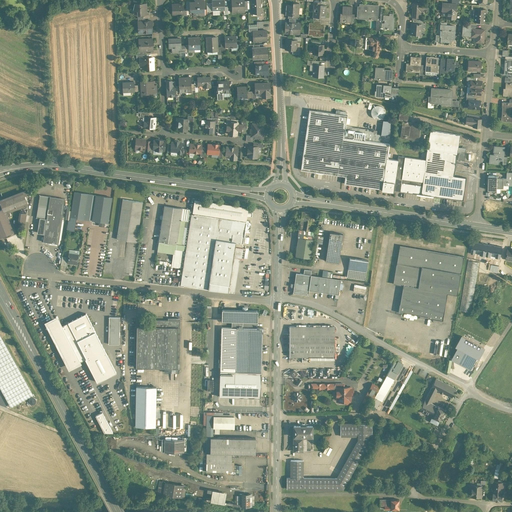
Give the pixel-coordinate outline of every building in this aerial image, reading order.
[(204,0),(195,1),(195,2),(190,2),(190,9),(190,12),(194,12),(194,15),(204,14),(204,9),(204,0)] [(223,0),(212,0),(212,3),(213,10),(213,11),(213,14),(224,14),(224,10),(224,6),(223,0)] [(244,0),(231,0),(232,12),(238,12),(237,7),(244,7),(244,1),(244,0)] [(260,0),(251,0),(252,12),(257,12),(261,12),(260,0)] [(320,2),(314,1),(313,17),(320,18),(325,18),(326,5),(320,4),(320,2)] [(299,3),(293,2),(293,5),(287,5),(286,15),(288,15),(298,16),(299,3)] [(427,3),(413,2),(412,16),(419,17),(420,17),(421,13),(420,13),(420,12),(419,12),(420,10),(427,11),(427,3)] [(147,3),(135,3),(133,10),(137,11),(138,15),(143,15),(150,14),(149,11),(147,12),(147,3)] [(456,4),(442,3),(442,10),(447,11),(446,18),(455,18),(456,4)] [(183,4),(172,4),(172,8),(172,14),(173,16),(183,15),(183,14),(184,14),(183,8),(183,4)] [(367,18),(368,4),(360,4),(360,8),(358,8),(357,17),(367,18)] [(368,4),(367,18),(376,19),(377,19),(377,18),(378,5),(372,5),(372,4),(368,4)] [(352,6),(342,5),(342,13),(341,13),(340,21),(344,22),(344,20),(351,21),(351,16),(352,6)] [(479,9),(476,8),(476,9),(475,16),(474,16),(474,21),(477,21),(485,22),(486,9),(479,9)] [(384,15),(383,15),(383,20),(385,20),(384,23),(383,23),(382,27),(387,27),(387,29),(393,29),(394,17),(393,17),(393,13),(389,13),(389,15),(384,15)] [(145,21),(138,21),(140,21),(140,29),(138,29),(138,33),(142,33),(142,32),(147,31),(147,33),(152,32),(152,20),(145,21)] [(289,23),(286,22),(286,32),(297,33),(297,23),(295,23),(289,23)] [(412,23),(411,34),(416,34),(416,35),(423,35),(423,34),(420,34),(421,28),(420,28),(420,24),(422,24),(422,23),(412,23)] [(476,29),(476,27),(471,27),(471,24),(470,24),(463,23),(462,36),(471,36),(471,28),(476,29)] [(313,24),(310,24),(309,34),(313,34),(313,35),(320,35),(320,31),(323,31),(323,25),(320,25),(313,24)] [(455,26),(441,25),(440,30),(442,30),(441,35),(441,41),(450,41),(450,39),(453,39),(453,34),(454,34),(455,26)] [(476,29),(471,28),(471,36),(477,37),(477,42),(483,42),(484,29),(476,29)] [(257,31),(253,31),(253,41),(267,40),(266,30),(257,31)] [(236,36),(224,36),(225,42),(225,47),(231,47),(231,48),(233,48),(233,46),(237,46),(236,36)] [(380,37),(372,36),(372,38),(368,37),(367,41),(367,44),(373,45),(372,53),(373,53),(373,55),(374,57),(376,57),(378,56),(378,53),(379,53),(380,37)] [(200,37),(188,38),(188,45),(188,49),(189,49),(194,49),(200,48),(200,37)] [(217,37),(206,37),(207,51),(217,51),(218,51),(217,47),(217,37)] [(153,38),(139,39),(139,40),(140,40),(140,44),(139,44),(139,48),(140,48),(140,50),(139,50),(139,51),(144,51),(145,50),(145,49),(153,49),(153,38)] [(180,38),(169,39),(169,47),(174,47),(174,53),(181,52),(181,45),(180,38)] [(293,39),(286,39),(285,50),(292,50),(296,50),(297,40),(297,39),(293,39)] [(353,43),(354,45),(355,46),(356,47),(358,47),(359,47),(361,46),(361,44),(361,41),(360,40),(358,39),(357,39),(355,40),(354,41),(353,43)] [(323,44),(314,44),(313,53),(322,54),(323,44)] [(267,47),(261,48),(261,47),(259,47),(253,48),(253,52),(252,52),(253,59),(268,58),(268,54),(267,54),(267,47)] [(421,57),(411,56),(410,64),(407,63),(406,69),(412,70),(412,71),(419,71),(420,71),(420,67),(421,57)] [(144,57),(139,57),(139,60),(140,64),(145,64),(145,69),(154,69),(153,57),(144,57)] [(438,58),(427,57),(426,71),(436,71),(437,71),(437,65),(438,58)] [(454,59),(447,58),(447,59),(441,58),(440,65),(439,73),(443,74),(444,71),(447,71),(447,70),(453,70),(454,70),(454,62),(454,59)] [(481,61),(468,60),(467,70),(480,71),(481,61)] [(264,64),(255,64),(256,74),(264,74),(264,75),(269,75),(268,70),(267,64),(264,64)] [(318,65),(314,65),(313,71),(313,72),(313,76),(322,76),(323,65),(318,65)] [(384,68),(376,67),(375,72),(377,72),(377,79),(391,80),(392,70),(384,69),(384,68)] [(210,76),(197,77),(197,81),(198,85),(205,85),(205,87),(211,87),(210,76)] [(191,77),(179,78),(179,86),(179,92),(191,91),(191,90),(191,83),(191,77)] [(153,81),(140,81),(141,95),(157,95),(157,93),(154,93),(153,85),(153,81)] [(176,92),(176,88),(172,88),(172,81),(166,81),(166,98),(176,98),(176,92)] [(229,81),(217,82),(217,86),(217,93),(218,93),(230,92),(229,81)] [(134,82),(123,82),(123,91),(131,91),(134,91),(134,85),(134,82)] [(510,82),(506,82),(506,88),(504,88),(503,95),(511,96),(511,90),(511,82),(510,82)] [(269,83),(255,83),(255,91),(255,93),(256,93),(261,92),(262,97),(270,97),(269,83)] [(391,86),(377,84),(376,91),(378,91),(378,96),(390,97),(390,94),(391,88),(391,86)] [(247,87),(237,87),(237,98),(247,97),(248,97),(247,91),(247,87)] [(442,89),(432,88),(431,97),(431,101),(431,102),(441,103),(442,89)] [(452,90),(442,89),(441,103),(451,104),(451,100),(452,90)] [(474,100),(468,100),(468,104),(469,104),(469,108),(479,108),(480,101),(474,100)] [(511,102),(510,103),(503,102),(502,121),(511,121),(511,115),(510,115),(510,107),(511,107),(511,102)] [(377,130),(345,126),(347,115),(346,115),(346,112),(340,111),(339,114),(309,109),(301,170),(345,176),(344,183),(382,189),(382,188),(383,181),(386,158),(390,136),(381,135),(381,133),(379,132),(379,134),(376,134),(377,130)] [(408,114),(399,113),(398,120),(403,121),(407,122),(408,114)] [(148,116),(145,116),(145,117),(145,122),(144,121),(142,123),(142,124),(143,126),(145,126),(144,127),(154,128),(155,117),(148,116)] [(481,119),(466,117),(465,123),(473,124),(473,127),(480,128),(481,119)] [(187,119),(177,118),(177,123),(178,125),(178,130),(187,130),(187,124),(188,119),(187,119)] [(206,120),(203,120),(201,120),(201,125),(204,125),(203,130),(204,132),(214,132),(214,123),(215,121),(211,120),(206,120)] [(407,122),(403,121),(401,137),(418,140),(420,124),(407,122)] [(238,123),(230,122),(230,126),(227,126),(227,130),(228,130),(228,134),(237,135),(237,130),(241,130),(241,129),(242,124),(238,124),(238,123)] [(260,124),(253,124),(252,136),(255,136),(255,138),(260,139),(260,136),(262,137),(263,125),(260,124)] [(460,134),(430,129),(427,150),(425,159),(422,159),(398,156),(398,160),(386,158),(383,181),(382,188),(382,189),(382,190),(393,192),(394,190),(463,200),(466,177),(454,176),(457,155),(458,147),(460,134)] [(145,140),(136,139),(135,148),(144,149),(145,148),(145,141),(145,140)] [(163,140),(156,139),(156,140),(154,140),(154,144),(153,149),(154,149),(155,149),(155,150),(162,150),(162,149),(164,150),(165,141),(163,141),(163,140)] [(179,141),(175,141),(175,142),(171,142),(171,144),(171,150),(177,151),(177,153),(182,154),(183,146),(182,146),(182,142),(179,142),(179,141)] [(200,144),(195,144),(190,144),(189,151),(194,152),(198,153),(198,152),(201,152),(201,147),(202,145),(200,145),(200,144)] [(217,144),(213,144),(208,144),(207,153),(218,154),(219,149),(219,145),(217,144)] [(238,147),(226,146),(226,150),(225,155),(226,155),(229,155),(230,156),(230,159),(237,159),(238,147)] [(253,146),(249,146),(249,149),(248,149),(247,153),(249,153),(248,157),(256,157),(256,155),(257,146),(253,146)] [(505,147),(494,146),(493,154),(490,154),(490,162),(498,163),(499,159),(503,159),(504,159),(504,156),(505,147)] [(497,176),(489,175),(488,189),(497,190),(497,192),(500,192),(500,188),(504,188),(504,185),(506,185),(507,178),(497,177),(497,176)] [(22,192),(0,200),(3,209),(5,212),(8,211),(22,205),(24,209),(27,207),(28,205),(22,192)] [(93,195),(75,192),(71,217),(89,219),(93,195)] [(50,196),(40,195),(36,217),(39,218),(46,219),(50,196)] [(111,197),(96,195),(92,220),(99,221),(105,222),(108,222),(111,197)] [(65,199),(50,196),(46,219),(45,229),(43,241),(58,244),(65,199)] [(143,202),(122,199),(117,239),(137,242),(143,202)] [(248,207),(195,199),(192,212),(246,221),(248,207)] [(495,204),(487,203),(486,210),(494,211),(494,207),(495,204)] [(511,203),(503,203),(503,206),(511,207),(511,209),(511,211),(511,203)] [(190,209),(164,205),(164,208),(163,208),(162,209),(162,210),(163,211),(163,215),(161,215),(160,216),(160,218),(161,219),(162,219),(157,251),(168,252),(168,247),(184,250),(189,213),(190,213),(189,213),(190,209)] [(3,209),(0,209),(0,234),(0,236),(12,232),(7,217),(5,212),(3,209)] [(311,212),(302,211),(300,219),(310,221),(311,212)] [(246,222),(194,214),(183,285),(208,289),(228,291),(229,285),(234,256),(247,258),(249,248),(242,247),(243,243),(246,222)] [(46,219),(39,218),(38,228),(45,229),(46,219)] [(310,221),(300,219),(297,237),(299,237),(313,239),(314,231),(309,230),(310,221)] [(343,234),(330,232),(325,260),(339,262),(343,234)] [(313,239),(299,237),(296,256),(310,258),(313,239)] [(464,256),(400,245),(393,284),(403,285),(398,312),(404,313),(404,312),(428,316),(428,317),(443,320),(448,293),(458,295),(464,256)] [(79,253),(69,252),(68,256),(67,262),(77,263),(79,253)] [(368,260),(350,257),(348,269),(366,272),(368,260)] [(479,262),(468,260),(460,310),(471,312),(479,262)] [(303,274),(296,273),(293,293),(308,295),(309,290),(311,275),(303,274)] [(341,279),(311,275),(309,290),(338,294),(341,279)] [(242,310),(222,309),(222,320),(232,321),(232,327),(236,327),(237,327),(257,327),(257,321),(258,311),(247,310),(247,308),(242,308),(242,310)] [(86,313),(67,323),(86,359),(97,382),(116,372),(86,313)] [(69,367),(80,362),(62,326),(56,316),(46,321),(69,367)] [(119,317),(109,317),(109,343),(119,344),(119,317)] [(174,320),(152,319),(152,326),(178,327),(180,327),(180,318),(174,318),(174,320)] [(86,359),(67,323),(62,326),(80,362),(86,359)] [(152,326),(137,326),(136,367),(177,368),(178,327),(152,326)] [(334,326),(289,326),(289,356),(334,357),(334,326)] [(232,327),(221,327),(220,371),(235,371),(236,327),(232,327)] [(257,327),(237,327),(236,327),(235,371),(261,372),(261,359),(262,359),(263,327),(257,327)] [(0,334),(0,387),(11,407),(33,395),(0,334)] [(477,357),(459,347),(453,358),(471,368),(477,357)] [(401,364),(394,361),(375,396),(380,399),(392,377),(393,378),(401,364)] [(293,377),(297,373),(293,369),(289,373),(293,377)] [(220,371),(219,396),(260,397),(261,372),(235,371),(220,371)] [(456,388),(436,378),(431,387),(437,390),(440,392),(442,394),(443,393),(452,397),(456,388)] [(156,387),(136,387),(135,426),(155,427),(156,387)] [(343,387),(337,387),(337,400),(344,400),(344,401),(344,403),(345,404),(346,404),(347,404),(348,403),(348,401),(348,400),(350,400),(350,388),(344,388),(343,387)] [(437,390),(431,387),(425,400),(430,403),(437,390)] [(299,391),(295,391),(291,395),(291,399),(295,403),(299,403),(302,399),(302,395),(299,391)] [(430,403),(425,400),(419,411),(432,417),(430,421),(437,424),(439,420),(445,410),(438,406),(437,406),(430,403)] [(102,412),(95,416),(104,432),(112,432),(102,412)] [(223,416),(213,416),(213,427),(223,427),(223,416)] [(234,416),(223,416),(223,427),(233,428),(234,416)] [(368,423),(358,423),(358,424),(340,424),(340,436),(358,436),(358,440),(337,478),(303,478),(303,460),(291,460),(291,478),(287,478),(286,488),(306,488),(306,490),(335,490),(335,488),(343,488),(368,442),(368,436),(372,436),(372,424),(368,424),(368,423)] [(312,426),(294,426),(294,436),(296,436),(296,438),(294,438),(294,451),(302,451),(302,450),(304,450),(304,439),(306,439),(306,436),(312,436),(312,426)] [(213,437),(210,437),(210,452),(232,453),(238,453),(255,453),(255,438),(234,438),(213,437)] [(163,439),(162,452),(184,452),(184,439),(163,439)] [(210,452),(207,452),(206,470),(231,471),(232,456),(232,453),(210,452)] [(504,482),(494,481),(493,495),(493,498),(493,500),(503,501),(503,493),(504,482)] [(183,485),(165,483),(162,495),(181,498),(183,485)] [(481,486),(478,486),(478,485),(473,485),(473,488),(472,488),(472,494),(473,494),(473,495),(481,496),(482,487),(482,486),(481,486)] [(226,493),(211,491),(210,503),(225,505),(226,493)] [(249,494),(241,494),(240,508),(249,508),(249,494)] [(399,509),(399,499),(390,499),(390,500),(390,505),(387,505),(384,506),(384,509),(399,509)]
